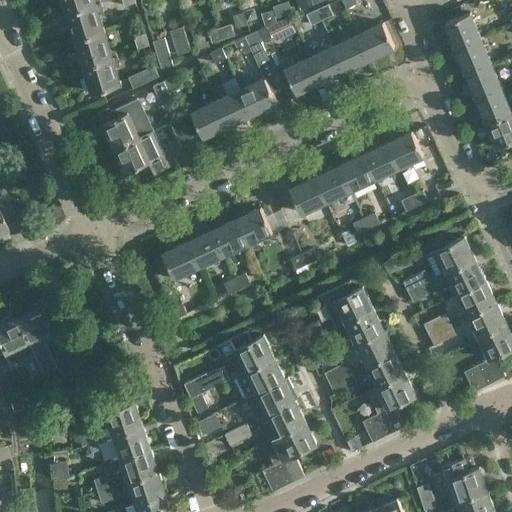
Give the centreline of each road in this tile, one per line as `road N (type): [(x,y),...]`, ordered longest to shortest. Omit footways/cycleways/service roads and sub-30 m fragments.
road 1 (residential): [(94,231),(429,75)]
road 2 (residential): [(205,511),(149,346),(94,231)]
road 3 (residential): [(94,231),(0,27)]
road 4 (residential): [(455,420),(376,260)]
road 5 (residential): [(354,469),(275,310)]
road 6 (residential): [(479,191),(429,75)]
